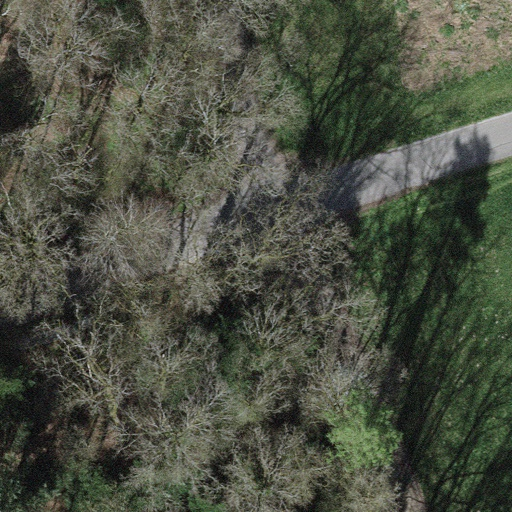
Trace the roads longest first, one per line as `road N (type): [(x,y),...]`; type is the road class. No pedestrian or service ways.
road 1 (unclassified): [(0,295),(255,203),(511,130)]
road 2 (track): [(407,511),(255,203)]
